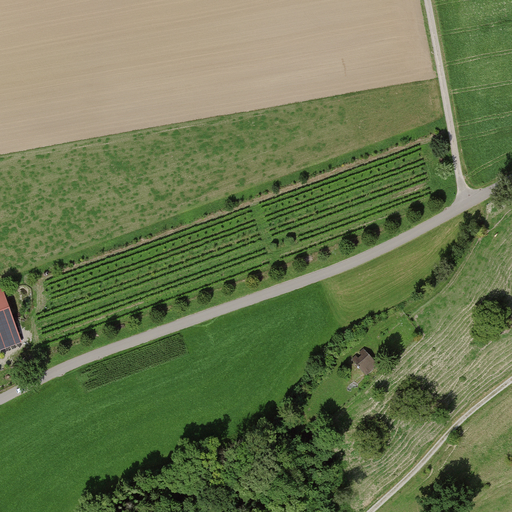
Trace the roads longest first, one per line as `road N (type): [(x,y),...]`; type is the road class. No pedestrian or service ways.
road 1 (unclassified): [(0,400),(102,352),(306,282),(511,181)]
road 2 (track): [(465,206),(427,0)]
road 3 (track): [(511,381),(373,511)]
